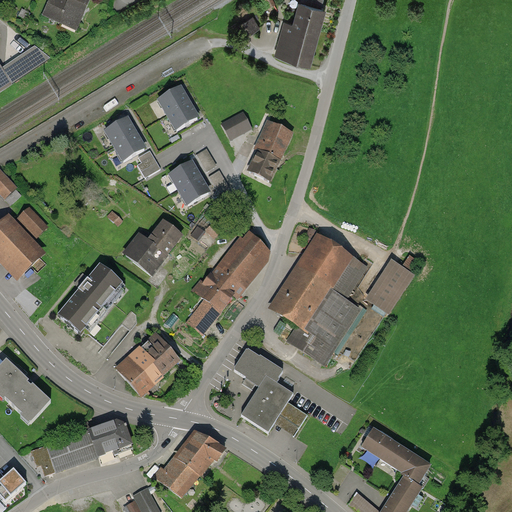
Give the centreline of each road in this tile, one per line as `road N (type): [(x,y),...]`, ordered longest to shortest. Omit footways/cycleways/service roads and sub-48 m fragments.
road 1 (residential): [(351,0),(309,164),(268,282),(179,419)]
road 2 (tertiary): [(0,305),(74,383),(139,412),(179,419)]
road 3 (residential): [(179,419),(147,459),(55,488),(22,511)]
road 4 (tertiary): [(179,419),(230,435),(332,511)]
